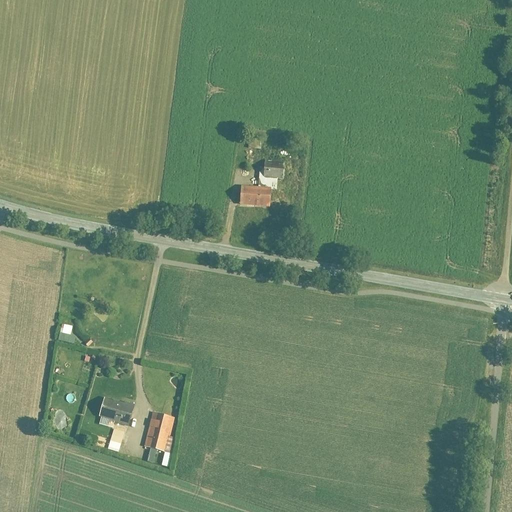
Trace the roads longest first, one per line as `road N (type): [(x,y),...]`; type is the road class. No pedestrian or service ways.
road 1 (tertiary): [(0,203),(124,236),(501,301)]
road 2 (unclassified): [(482,511),(501,301)]
